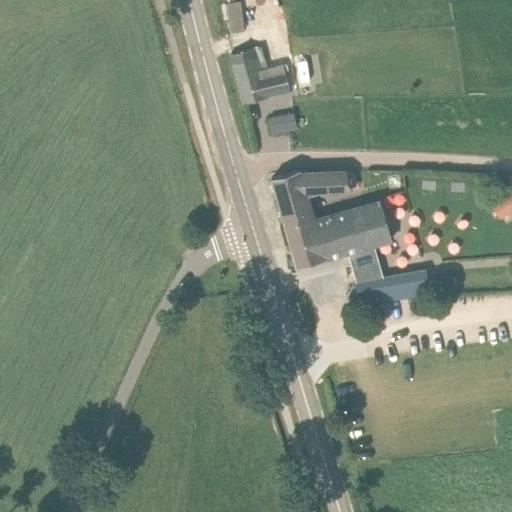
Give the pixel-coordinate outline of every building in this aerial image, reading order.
[(242,0),(229,0),(233,30),(247,28),(242,0)] [(285,71),(260,79),(252,48),(230,54),(244,102),(265,96),(289,89),(285,71)] [(272,129),(297,128),(296,112),(271,113),(272,129)] [(284,225),(312,217),(306,193),(321,191),(350,190),(357,187),(352,172),(345,172),(299,173),(298,170),(271,178),(284,225)] [(502,217),(511,211),(511,191),(493,202),(502,217)] [(313,221),(312,217),(284,225),(296,267),(391,240),(380,201),(327,216),(327,217),(313,221)] [(425,270),(355,283),(359,305),(429,293),(425,270)] [(395,480),(498,473),(497,455),(393,462),(395,480)]
